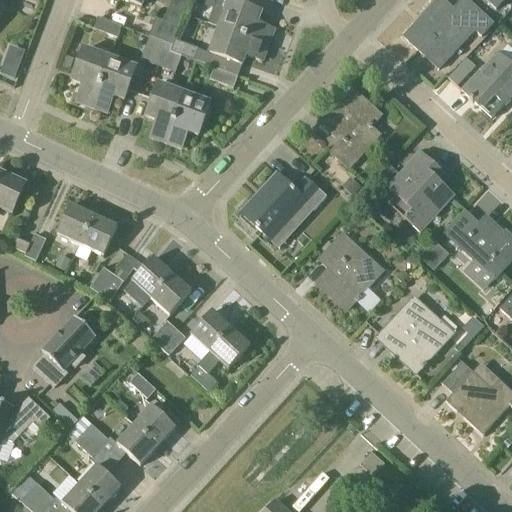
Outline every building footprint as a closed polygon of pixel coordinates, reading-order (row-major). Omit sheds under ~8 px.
[(118,0),(142,8),(145,0),(118,0)] [(261,15),(228,3),(220,0),(217,0),(213,10),(224,14),(219,29),(268,47),(274,31),(257,25),(261,15)] [(475,31),(482,38),(494,25),(467,0),(462,0),(453,10),(441,0),(438,0),(421,20),(422,22),(405,40),(426,60),(439,46),(452,58),(475,31)] [(483,0),(496,12),(506,1),(504,0),(483,0)] [(98,19),(94,31),(117,39),(122,28),(98,19)] [(162,42),(173,47),(179,29),(155,21),(149,38),(162,42)] [(268,47),(219,29),(210,55),(242,67),(246,57),(262,63),(268,47)] [(153,66),(162,42),(149,38),(141,62),(153,66)] [(153,66),(176,74),(181,57),(171,54),(173,47),(162,42),(153,66)] [(175,43),(173,47),(171,54),(181,57),(194,62),(198,51),(175,43)] [(511,49),(509,46),(501,54),(511,65),(511,49)] [(92,109),(110,60),(84,51),(72,83),(82,87),(76,103),(92,109)] [(511,68),(497,55),(481,74),(479,73),(462,92),(470,100),(469,102),(473,105),(474,104),(492,120),(508,102),(510,104),(511,101),(511,68)] [(70,72),(74,61),(65,58),(61,69),(70,72)] [(136,70),(110,60),(92,109),(107,115),(113,98),(124,102),(136,70)] [(457,89),(460,85),(471,72),(474,69),(465,61),(447,80),(457,89)] [(0,75),(15,81),(18,73),(3,67),(0,75)] [(237,78),(218,72),(213,71),(210,82),(233,90),(237,78)] [(184,96),(158,86),(146,118),(156,122),(150,139),(166,145),(184,96)] [(380,137),(371,129),(381,118),(354,92),(322,127),(341,144),(330,154),(349,171),(380,137)] [(210,105),(184,96),(166,145),(182,151),(188,134),(198,137),(210,105)] [(454,197),(436,180),(442,174),(421,154),(387,190),(412,213),(405,220),(420,235),(454,197)] [(0,210),(12,216),(25,187),(0,175),(0,210)] [(326,201),(306,182),(295,194),(277,176),(263,191),(266,194),(244,218),(271,243),(291,221),(305,206),(314,214),(326,201)] [(361,188),(350,180),(342,190),(353,198),(361,188)] [(94,219),(70,208),(57,237),(80,247),(94,219)] [(117,229),(94,219),(80,247),(104,258),(117,229)] [(511,243),(505,236),(507,234),(506,233),(504,236),(486,219),(458,247),(494,281),(511,261),(511,243)] [(25,258),(36,263),(46,242),(35,237),(30,247),(26,256),(25,258)] [(382,275),(342,238),(323,259),(333,268),(317,285),(347,312),(382,275)] [(13,250),(26,256),(30,247),(17,241),(13,250)] [(449,256),(437,245),(422,262),(434,273),(449,256)] [(66,272),(71,262),(60,258),(56,267),(66,272)] [(151,300),(172,277),(153,260),(131,283),(151,300)] [(104,270),(90,290),(100,297),(114,277),(104,270)] [(403,271),(396,279),(401,284),(408,277),(403,271)] [(114,277),(100,297),(110,304),(124,284),(114,277)] [(191,294),(172,277),(151,300),(170,318),(191,294)] [(511,297),(500,311),(511,322),(511,297)] [(450,339),(449,338),(457,329),(445,318),(439,324),(415,301),(373,345),(374,346),(380,340),(397,355),(395,357),(416,376),(421,370),(423,372),(427,368),(425,366),(439,351),(450,339)] [(231,331),(212,313),(191,337),(209,354),(231,331)] [(133,321),(144,331),(150,324),(139,314),(133,321)] [(80,355),(95,339),(75,320),(42,355),(45,357),(33,370),(54,390),(67,376),(63,373),(71,365),(75,369),(84,359),(80,355)] [(160,350),(176,332),(167,324),(151,341),(160,350)] [(231,331),(209,354),(196,368),(198,370),(199,369),(207,376),(219,363),(229,372),(250,348),(231,331)] [(185,340),(176,332),(160,350),(169,358),(185,340)] [(465,349),(460,344),(454,351),(459,356),(465,349)] [(511,405),(511,393),(499,382),(481,366),(473,374),(462,364),(442,386),(453,396),(446,404),(482,438),(510,408),(511,410),(511,405),(511,406),(511,405)] [(198,370),(191,377),(209,394),(217,385),(207,376),(199,369),(198,370)] [(138,375),(130,384),(148,402),(156,393),(138,375)] [(33,424),(40,430),(49,420),(29,401),(15,415),(13,415),(14,411),(14,412),(14,410),(0,405),(0,449),(1,450),(3,441),(14,445),(33,424)] [(78,423),(60,405),(53,413),(71,430),(78,423)] [(135,428),(158,449),(175,430),(152,409),(135,428)] [(76,428),(101,451),(109,442),(83,419),(76,428)] [(76,428),(68,437),(93,460),(101,451),(76,428)] [(135,428),(117,447),(140,468),(158,449),(135,428)] [(507,441),(502,447),(507,451),(511,445),(507,441)] [(373,478),(360,466),(346,482),(359,493),(373,478)] [(121,489),(97,468),(80,487),(103,508),(121,489)] [(55,502),(37,486),(28,478),(21,487),(22,489),(46,511),(55,502)] [(80,487),(63,506),(68,511),(99,511),(103,508),(80,487)] [(29,511),(45,511),(46,511),(22,489),(14,498),(29,511)] [(285,511),(275,502),(265,511),(285,511)]
